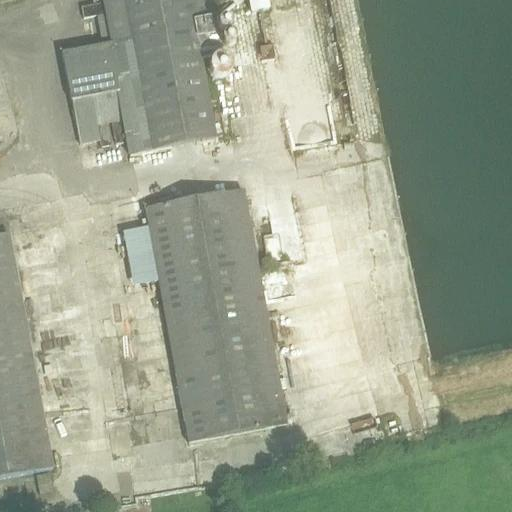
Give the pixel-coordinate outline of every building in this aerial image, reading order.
[(202,62),(217,58),(220,58),(209,0),(101,0),(110,47),(62,56),(61,56),(80,148),(92,146),(100,144),(100,143),(98,128),(121,124),(122,130),(127,159),(217,143),(202,62)] [(237,9),(244,2),(246,0),(247,0),(248,2),(250,15),(261,14),(269,12),(266,0),(231,0),(230,1),(237,8),(237,9)] [(211,64),(211,65),(210,65),(210,66),(209,66),(209,67),(209,68),(208,69),(208,70),(208,71),(208,72),(208,73),(208,74),(208,75),(209,76),(209,77),(210,78),(214,82),(215,83),(216,83),(217,84),(219,84),(220,84),(221,84),(222,84),(222,83),(223,83),(224,83),(226,82),(227,81),(228,80),(229,79),(229,78),(230,78),(230,77),(230,76),(231,76),(231,75),(231,74),(231,73),(231,72),(231,71),(231,70),(231,69),(230,68),(230,67),(230,66),(229,65),(228,64),(227,64),(227,63),(226,63),(225,62),(224,62),(223,61),(222,61),(221,61),(220,61),(219,61),(218,61),(217,61),(216,61),(215,61),(214,62),(213,62),(212,63),(211,64)] [(182,150),(184,161),(207,157),(205,145),(182,150)] [(153,168),(183,161),(181,151),(150,158),(153,168)] [(288,428),(250,227),(244,193),(143,212),(160,302),(188,447),(288,428)] [(302,236),(300,200),(262,202),(263,230),(290,228),(291,237),(302,236)] [(0,481),(53,471),(9,237),(0,238),(0,481)] [(292,271),(288,246),(274,248),(278,273),(292,271)] [(279,292),(291,292),(291,279),(279,278),(279,292)] [(67,297),(66,282),(44,283),(45,299),(67,297)] [(334,331),(292,333),(295,378),(336,376),(334,331)] [(388,436),(349,447),(352,456),(390,446),(388,436)] [(80,480),(80,456),(67,457),(68,480),(80,480)] [(188,468),(190,481),(204,479),(202,466),(188,468)] [(159,501),(161,511),(181,511),(179,498),(159,501)]
